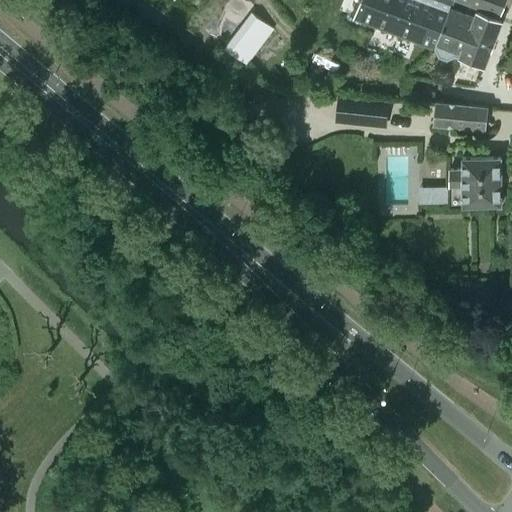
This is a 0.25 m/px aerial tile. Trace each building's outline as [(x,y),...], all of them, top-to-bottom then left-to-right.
[(344,0),(342,7),(355,12),(359,0),(344,0)] [(477,13),(475,18),(428,0),(360,0),(354,16),(435,48),(439,55),(447,58),(455,55),(483,66),(501,21),(477,13)] [(459,0),(499,16),(504,0),(459,0)] [(339,94),(336,121),(385,126),(388,99),(339,94)] [(436,101),(434,123),(483,128),(485,107),(436,101)] [(450,184),(451,184),(462,184),(462,204),(501,204),(501,156),(462,156),(462,167),(450,167),(450,184)] [(421,183),(420,199),(449,201),(449,184),(421,183)]
